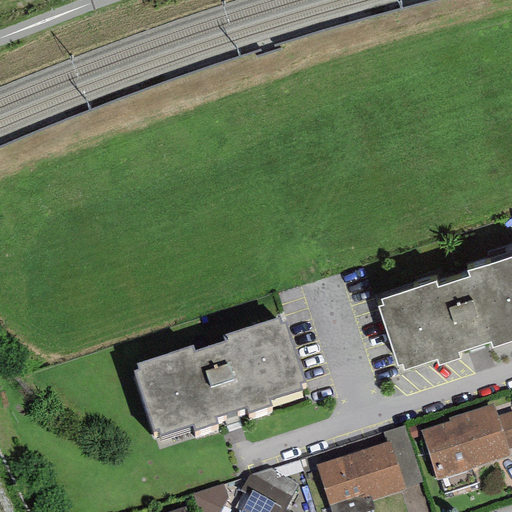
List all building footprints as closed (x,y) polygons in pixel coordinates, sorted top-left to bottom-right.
[(383,305),(378,307),(397,366),(402,365),(404,371),(437,360),(438,365),(459,358),(457,353),(491,342),(492,348),(511,341),(511,256),(467,272),(469,278),(439,288),(437,282),(381,300),(383,305)] [(138,370),(133,372),(154,431),(159,430),(161,437),(194,425),(195,431),(217,423),(215,418),(246,407),(248,413),(271,406),(269,400),(303,390),(301,384),(305,383),(286,323),(281,324),(279,318),(222,336),(225,341),(194,351),(192,346),(136,363),(138,370)] [(449,422),(421,431),(437,479),(510,456),(508,450),(497,417),(492,403),(448,418),(449,422)] [(511,411),(497,417),(508,450),(511,448),(511,411)] [(386,442),(389,441),(404,488),(423,482),(404,426),(383,432),(386,442)] [(386,442),(315,466),(330,511),(365,511),(376,509),(373,501),(406,491),(404,488),(389,441),(386,442)] [(251,492),(285,510),(298,483),(269,469),(249,475),(240,491),(249,496),(251,492)] [(223,485),(194,494),(198,511),(220,511),(229,497),(223,485)] [(288,511),(285,510),(251,492),(249,496),(240,511),(288,511)]
